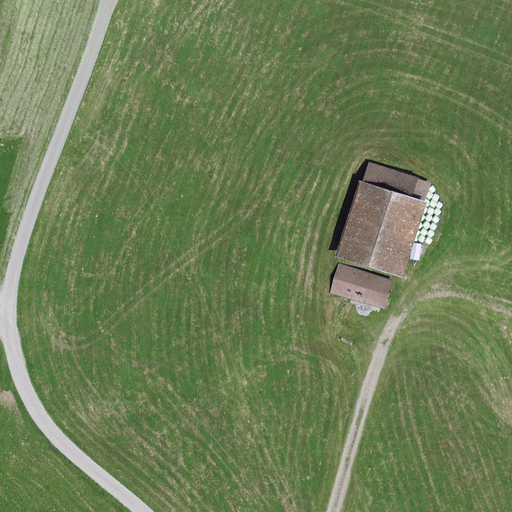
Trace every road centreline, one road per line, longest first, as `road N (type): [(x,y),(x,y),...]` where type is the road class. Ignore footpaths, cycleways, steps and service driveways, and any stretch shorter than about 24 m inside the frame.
road 1 (track): [(143,511),(60,441),(31,403),(7,313),(52,160),(114,0)]
road 2 (track): [(389,334),(332,511)]
